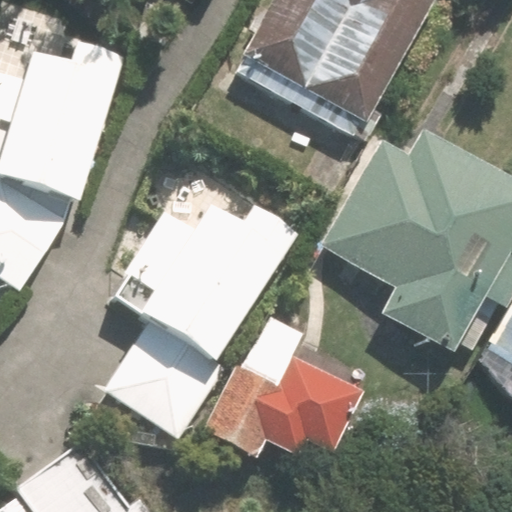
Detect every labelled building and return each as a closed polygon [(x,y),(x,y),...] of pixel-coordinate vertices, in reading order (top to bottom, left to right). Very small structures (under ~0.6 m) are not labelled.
[(271,0),(223,87),(344,155),(431,0),(271,0)] [(81,202),(124,58),(76,44),(70,63),(34,52),(25,80),(0,73),(0,276),(21,290),(78,201),(81,202)] [(356,172),(295,277),(369,320),(356,342),(426,382),(458,326),(479,338),(509,287),(496,280),(511,252),(511,241),(507,238),(511,231),(511,222),(396,156),(379,184),(356,172)] [(142,326),(94,398),(167,447),(215,374),(207,369),(290,243),(249,216),(235,236),(202,215),(188,238),(157,217),(116,280),(123,285),(109,305),(142,326)] [(511,313),(488,350),(511,366),(511,313)] [(239,367),(207,433),(263,460),(294,394),(239,367)] [(141,511),(136,505),(128,511),(79,444),(11,493),(24,511),(141,511)]
